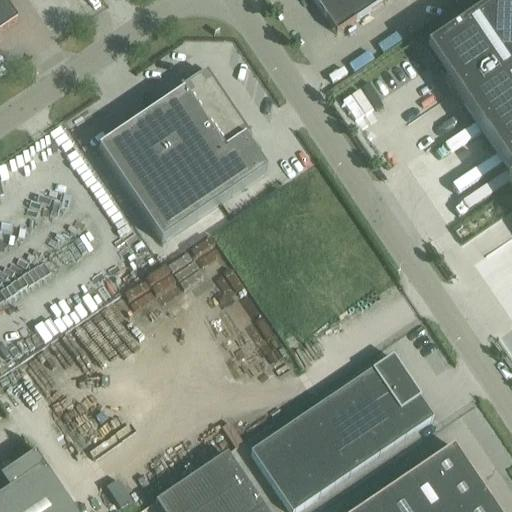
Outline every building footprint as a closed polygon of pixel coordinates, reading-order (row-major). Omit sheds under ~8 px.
[(0,0),(0,33),(17,22),(1,0),(0,0)] [(388,0),(324,0),(315,6),(335,36),(389,0),(388,0)] [(511,180),(511,0),(502,0),(425,52),(511,180)] [(248,134),(246,135),(226,105),(228,104),(206,72),(194,81),(195,82),(183,91),(182,89),(179,90),(182,95),(97,152),(160,245),(266,174),(244,140),(250,136),(248,134)] [(59,105),(73,125),(88,114),(74,95),(59,105)] [(12,138),(21,152),(33,145),(24,131),(12,138)] [(355,293),(335,305),(343,317),(362,304),(355,293)] [(419,399),(417,400),(408,387),(409,386),(408,384),(405,386),(401,379),(404,377),(403,376),(401,376),(392,363),(393,362),(392,360),(250,456),(287,511),(299,511),(432,422),(419,402),(420,401),(419,399)] [(224,415),(216,420),(227,436),(235,431),(224,415)] [(453,449),(426,468),(442,492),(470,474),(453,449)] [(35,459),(34,457),(0,479),(0,481),(8,493),(0,498),(0,511),(71,511),(43,470),(45,467),(35,459)] [(226,458),(156,505),(160,511),(242,511),(257,502),(226,458)] [(455,511),(442,492),(426,468),(402,484),(420,511),(455,511)] [(470,474),(442,492),(455,511),(464,511),(486,497),(470,474)] [(420,511),(402,484),(378,500),(386,511),(420,511)] [(495,511),(486,497),(464,511),(495,511)] [(386,511),(378,500),(359,511),(386,511)] [(263,511),(257,502),(242,511),(263,511)]
